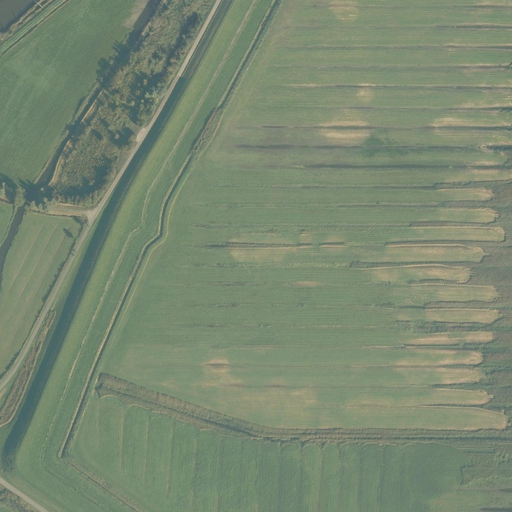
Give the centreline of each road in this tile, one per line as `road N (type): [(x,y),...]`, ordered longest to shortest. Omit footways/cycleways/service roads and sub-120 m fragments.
road 1 (unclassified): [(94,215),(219,0)]
road 2 (unclassified): [(0,388),(94,215)]
